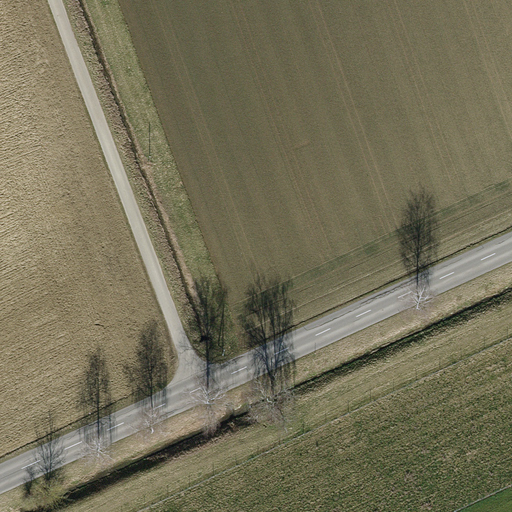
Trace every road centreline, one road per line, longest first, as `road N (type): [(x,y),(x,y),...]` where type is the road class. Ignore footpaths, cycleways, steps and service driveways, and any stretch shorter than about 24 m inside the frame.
road 1 (tertiary): [(0,485),(511,248)]
road 2 (track): [(200,393),(57,0)]
